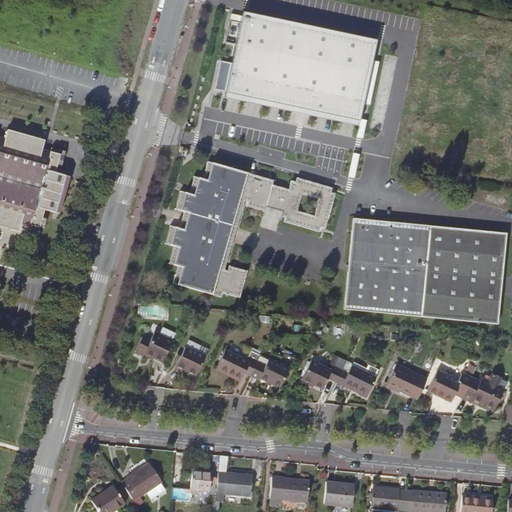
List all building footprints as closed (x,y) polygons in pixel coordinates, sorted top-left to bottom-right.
[(224,92),(358,122),(375,42),(242,14),(240,23),(235,43),(231,62),(225,89),(224,92)] [(235,43),(240,23),(230,20),(225,41),(235,43)] [(225,89),(231,62),(221,59),(214,87),(225,89)] [(373,61),(364,104),(369,105),(378,62),(373,61)] [(366,120),(361,119),(357,138),(362,139),(366,120)] [(43,140),(6,130),(4,138),(0,137),(0,225),(17,231),(20,223),(38,228),(44,210),(54,212),(64,176),(54,173),(59,155),(41,149),(43,140)] [(354,179),(359,154),(354,153),(349,178),(354,179)] [(232,227),(236,228),(244,201),(248,202),(247,208),(264,212),(266,208),(282,213),(281,217),(285,219),(285,223),(319,233),(320,229),(325,230),(335,194),(331,192),(332,188),(297,178),(296,182),(292,181),(289,189),(272,184),(274,180),(208,162),(203,179),(195,177),(190,193),(181,191),(176,209),(185,212),(180,229),(171,226),(166,244),(175,246),(170,263),(178,266),(173,284),(221,298),(222,294),(239,298),(248,271),(230,266),(228,270),(225,269),(232,242),(228,241),(232,227)] [(498,324),(507,233),(353,217),(344,309),(498,324)] [(232,242),(236,228),(232,227),(228,241),(232,242)] [(162,361),(177,333),(163,326),(159,334),(155,332),(152,338),(144,335),(136,351),(143,355),(145,352),(162,361)] [(197,375),(210,349),(190,339),(177,365),(197,375)] [(251,376),(260,356),(251,352),(247,361),(226,350),(217,367),(233,374),(231,378),(241,382),(245,373),(251,376)] [(260,356),(251,376),(260,380),(261,378),(280,388),(290,369),(270,359),(269,361),(260,356)] [(335,382),(346,360),(337,356),(330,369),(311,359),(301,378),(321,388),(326,377),(335,382)] [(346,360),(335,382),(350,389),(352,386),(367,393),(378,371),(368,365),(366,368),(353,362),(352,363),(346,360)] [(416,398),(426,378),(405,368),(405,367),(397,362),(386,386),(394,390),(395,388),(416,398)] [(216,370),(231,378),(233,374),(217,367),(216,370)] [(462,397),(471,378),(461,373),(457,380),(436,370),(427,389),(451,401),(455,393),(462,397)] [(471,378),(462,397),(470,401),(472,398),(494,410),(503,390),(481,379),(480,382),(471,378)] [(121,483),(133,500),(139,496),(139,497),(146,492),(152,500),(165,490),(160,483),(161,482),(148,464),(121,483)] [(209,492),(211,471),(193,470),(191,491),(209,492)] [(218,472),(215,502),(223,503),(224,494),(250,497),(252,476),(218,472)] [(269,498),(307,502),(309,481),(271,477),(269,498)] [(351,507),(353,485),(326,483),(324,504),(351,507)] [(111,511),(124,503),(113,486),(91,501),(98,511),(111,511)] [(404,511),(406,492),(399,491),(399,490),(373,487),(371,508),(397,511),(398,510),(404,511)] [(406,492),(404,511),(410,511),(409,511),(444,511),(446,494),(412,491),(412,492),(406,492)] [(490,511),(492,499),(461,496),(459,511),(490,511)]
